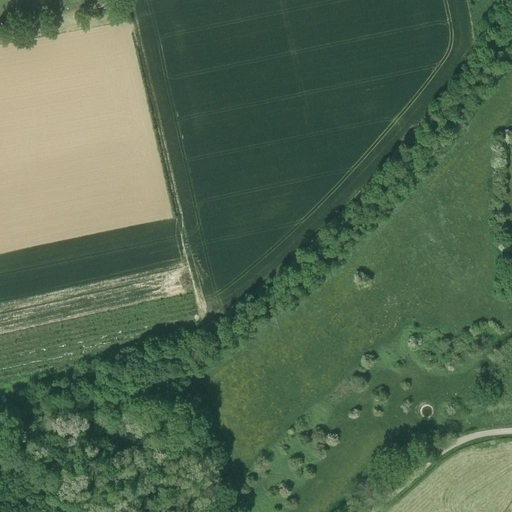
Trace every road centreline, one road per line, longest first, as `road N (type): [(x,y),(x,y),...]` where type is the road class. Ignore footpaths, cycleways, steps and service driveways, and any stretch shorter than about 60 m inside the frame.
road 1 (unclassified): [(371,511),(448,446),(511,430)]
road 2 (track): [(4,454),(71,466),(132,495)]
